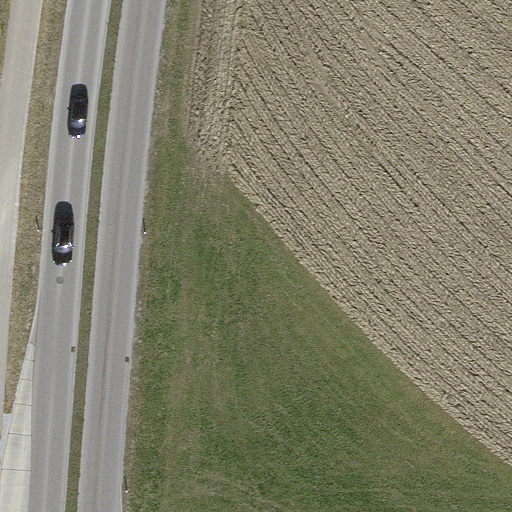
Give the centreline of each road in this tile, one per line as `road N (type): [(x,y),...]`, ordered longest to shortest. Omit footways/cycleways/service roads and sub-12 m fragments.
road 1 (secondary): [(98,511),(147,0)]
road 2 (secondary): [(92,0),(76,109),(47,511)]
